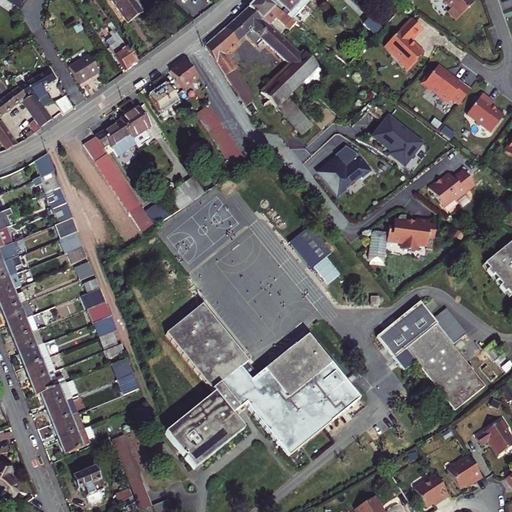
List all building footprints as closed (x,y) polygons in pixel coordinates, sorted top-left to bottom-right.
[(110,0),(127,24),(142,12),(133,0),(110,0)] [(255,0),(247,8),(256,17),(261,21),(270,13),(276,19),(289,31),(295,24),(291,21),(270,4),(264,0),(255,0)] [(273,0),(270,4),(291,21),(309,0),(273,0)] [(442,0),(444,4),(446,4),(451,9),(447,12),(456,21),(476,2),(474,0),(442,0)] [(261,21),(256,17),(247,8),(231,23),(244,37),(245,36),(256,47),(262,41),(289,66),(284,71),(298,86),(302,83),(317,68),(317,67),(303,52),(300,56),(268,27),(261,21)] [(261,21),(268,27),(276,19),(270,13),(261,21)] [(363,24),(375,37),(381,30),(369,18),(363,24)] [(422,30),(411,20),(386,46),(394,54),(393,55),(401,63),(400,64),(408,71),(417,62),(417,61),(422,55),(423,53),(422,52),(415,45),(413,45),(411,43),(411,42),(422,30)] [(244,37),(231,23),(225,29),(237,43),(244,37)] [(226,55),(238,45),(237,43),(225,29),(204,47),(224,78),(225,77),(250,117),(257,112),(252,102),(249,92),(235,71),(235,70),(226,55)] [(114,30),(109,34),(115,43),(108,48),(125,72),(137,63),(114,30)] [(68,67),(79,85),(99,73),(88,56),(68,67)] [(198,79),(185,61),(169,71),(183,91),(198,79)] [(450,78),(449,78),(447,77),(448,76),(447,73),(438,66),(433,73),(429,73),(422,82),(431,88),(431,91),(439,97),(439,98),(447,104),(451,99),(460,105),(471,90),(459,81),(457,83),(450,78)] [(302,83),(310,90),(325,76),(317,68),(302,83)] [(25,85),(42,109),(49,103),(40,89),(56,80),(50,70),(25,85)] [(298,86),(284,71),(278,77),(293,92),(298,86)] [(278,77),(261,94),(270,101),(276,109),(287,97),(293,92),(278,77)] [(166,111),(178,103),(165,83),(159,87),(161,90),(149,99),(160,115),(166,111)] [(42,109),(25,85),(18,89),(26,100),(21,103),(35,123),(39,128),(50,121),(42,109)] [(0,143),(5,151),(17,146),(0,122),(0,116),(18,103),(21,103),(26,100),(18,89),(0,102),(0,143)] [(73,109),(63,94),(52,101),(60,113),(63,116),(73,109)] [(252,102),(257,112),(270,101),(261,94),(252,102)] [(503,117),(490,107),(493,103),(482,95),(466,115),(490,133),(503,117)] [(300,136),(311,126),(287,97),(276,109),(300,136)] [(208,106),(196,115),(200,121),(212,112),(208,106)] [(149,128),(136,109),(119,121),(129,137),(132,140),(149,128)] [(160,115),(163,120),(169,115),(166,111),(160,115)] [(212,112),(200,121),(203,126),(216,118),(212,112)] [(403,166),(422,144),(388,117),(371,137),(395,156),(394,159),(403,166)] [(216,118),(203,126),(207,132),(220,123),(216,118)] [(135,145),(132,140),(129,137),(119,121),(100,133),(101,134),(95,138),(102,150),(108,145),(111,149),(116,157),(135,145)] [(39,128),(35,123),(27,129),(30,132),(32,135),(40,129),(39,128)] [(207,132),(211,138),(224,129),(220,123),(207,132)] [(211,138),(215,144),(228,135),(224,129),(211,138)] [(215,144),(219,149),(232,140),(228,135),(215,144)] [(102,150),(95,138),(89,142),(101,159),(106,156),(102,150)] [(219,149),(223,155),(236,146),(232,140),(219,149)] [(101,159),(89,142),(83,145),(95,163),(101,159)] [(223,155),(227,161),(240,152),(236,146),(223,155)] [(319,174),(337,197),(346,190),(344,188),(359,176),(361,179),(371,172),(357,155),(345,147),(334,156),(336,158),(329,164),(330,165),(319,174)] [(227,161),(231,166),(243,157),(240,152),(227,161)] [(47,154),(34,163),(40,178),(52,172),(54,171),(47,154)] [(99,169),(110,162),(106,156),(101,159),(95,163),(99,169)] [(231,166),(235,172),(247,163),(243,157),(231,166)] [(110,162),(99,169),(102,175),(114,167),(110,162)] [(114,167),(102,175),(106,180),(117,173),(114,167)] [(438,185),(437,183),(436,182),(434,182),(428,187),(443,208),(453,199),(455,201),(475,186),(463,171),(453,179),(449,174),(440,181),(442,182),(438,185)] [(45,195),(59,189),(52,172),(40,178),(38,179),(45,195)] [(106,180),(110,186),(121,178),(117,173),(106,180)] [(121,178),(110,186),(113,191),(125,183),(121,178)] [(168,195),(179,211),(203,195),(192,178),(168,195)] [(261,210),(289,244),(304,232),(263,182),(248,194),(261,210)] [(113,191),(117,197),(128,189),(125,183),(113,191)] [(53,210),(66,204),(59,189),(45,195),(51,210),(53,210)] [(117,197),(120,202),(132,194),(128,189),(117,197)] [(120,202),(124,207),(135,200),(132,194),(120,202)] [(128,214),(128,213),(140,206),(135,200),(124,207),(128,214)] [(151,222),(154,228),(169,218),(159,203),(144,213),(147,217),(151,222)] [(66,204),(53,210),(59,225),(71,220),(72,220),(66,204)] [(140,206),(128,213),(132,219),(143,211),(140,206)] [(0,213),(0,230),(5,229),(2,220),(12,216),(10,210),(0,213)] [(143,211),(132,219),(136,224),(147,217),(144,213),(143,211)] [(397,218),(397,219),(397,220),(393,220),(392,228),(387,227),(387,233),(386,241),(401,242),(400,245),(403,249),(413,250),(416,247),(417,244),(425,245),(425,248),(432,249),(434,226),(428,226),(429,222),(414,220),(414,225),(404,224),(405,215),(400,214),(398,216),(397,218)] [(147,217),(136,224),(139,230),(151,222),(147,217)] [(59,225),(64,239),(76,234),(71,220),(59,225)] [(151,222),(139,230),(143,236),(154,228),(151,222)] [(304,232),(289,244),(310,270),(325,258),(330,254),(309,228),(304,232)] [(5,229),(0,230),(0,248),(4,247),(11,244),(5,229)] [(386,241),(387,233),(374,231),(369,235),(366,255),(370,260),(379,261),(383,257),(386,241)] [(82,248),(76,234),(64,239),(60,241),(66,255),(67,254),(82,248)] [(511,241),(484,264),(488,269),(486,271),(491,277),(493,275),(501,285),(499,287),(504,293),(506,291),(510,297),(511,295),(511,241)] [(0,264),(10,261),(4,247),(0,248),(0,264)] [(67,254),(72,265),(86,259),(82,248),(67,254)] [(139,299),(155,318),(167,308),(171,305),(188,291),(156,251),(145,260),(162,280),(139,299)] [(310,270),(337,303),(351,291),(325,258),(310,270)] [(10,261),(0,264),(0,280),(15,275),(10,261)] [(78,275),(80,281),(93,275),(88,263),(73,269),(76,276),(78,275)] [(15,275),(0,280),(0,297),(14,291),(21,289),(15,275)] [(493,275),(491,277),(499,287),(501,285),(493,275)] [(83,285),(88,295),(100,290),(96,280),(83,285)] [(88,295),(81,297),(87,311),(105,304),(100,290),(88,295)] [(14,291),(0,297),(0,310),(1,313),(25,303),(21,294),(16,296),(14,291)] [(378,298),(370,298),(370,306),(378,306),(378,298)] [(25,303),(1,313),(7,327),(31,317),(25,303)] [(399,366),(404,371),(415,362),(454,411),(484,387),(465,364),(435,326),(437,325),(419,303),(384,331),(376,337),(384,347),(391,356),(399,366)] [(105,304),(87,311),(92,325),(93,325),(111,318),(105,304)] [(166,334),(165,335),(211,392),(211,391),(213,394),(164,434),(183,458),(185,460),(193,470),(243,430),(231,415),(238,409),(240,408),(245,404),(247,407),(247,408),(271,438),(275,443),(287,458),(322,430),(358,400),(307,336),(257,376),(247,363),(201,306),(166,334)] [(445,309),(433,319),(453,345),(466,335),(445,309)] [(7,327),(12,341),(36,331),(31,317),(7,327)] [(93,325),(98,338),(116,331),(111,318),(93,325)] [(12,341),(18,355),(42,345),(36,331),(12,341)] [(118,347),(112,333),(99,339),(104,352),(103,353),(122,346),(121,345),(118,347)] [(484,351),(493,363),(503,355),(494,343),(484,351)] [(18,355),(23,369),(48,359),(42,345),(18,355)] [(103,353),(106,360),(124,353),(122,346),(103,353)] [(23,369),(29,383),(52,374),(53,373),(48,359),(23,369)] [(504,359),(499,363),(504,370),(510,366),(504,359)] [(133,375),(127,360),(110,367),(116,382),(133,375)] [(29,383),(35,397),(39,395),(65,385),(61,377),(55,379),(52,374),(29,383)] [(122,397),(139,390),(133,375),(116,382),(122,397)] [(65,385),(39,395),(45,410),(71,400),(65,385)] [(499,390),(508,404),(511,400),(511,394),(506,385),(499,390)] [(71,400),(45,410),(51,425),(77,415),(71,400)] [(146,405),(132,411),(137,425),(151,418),(146,405)] [(77,415),(51,425),(57,441),(83,430),(77,415)] [(487,442),(497,456),(511,446),(511,440),(506,430),(507,429),(502,421),(475,439),(480,447),(487,442)] [(83,430),(87,441),(94,438),(90,428),(83,430)] [(57,441),(64,456),(89,446),(87,441),(83,430),(57,441)] [(123,436),(111,441),(139,511),(152,506),(123,436)] [(469,458),(447,472),(459,490),(473,480),(474,482),(481,478),(469,458)] [(13,485),(8,480),(12,473),(0,465),(0,493),(3,496),(6,497),(9,497),(11,496),(13,494),(15,491),(15,489),(13,485)] [(93,471),(73,479),(77,490),(82,488),(88,502),(91,503),(100,500),(101,497),(99,492),(101,492),(93,471)] [(440,499),(441,501),(448,496),(435,476),(414,490),(426,508),(440,499)] [(115,496),(118,504),(124,502),(127,508),(135,504),(129,490),(115,496)] [(355,510),(355,511),(381,511),(379,508),(381,507),(375,498),(355,510)] [(172,511),(168,500),(153,506),(155,511),(172,511)]
